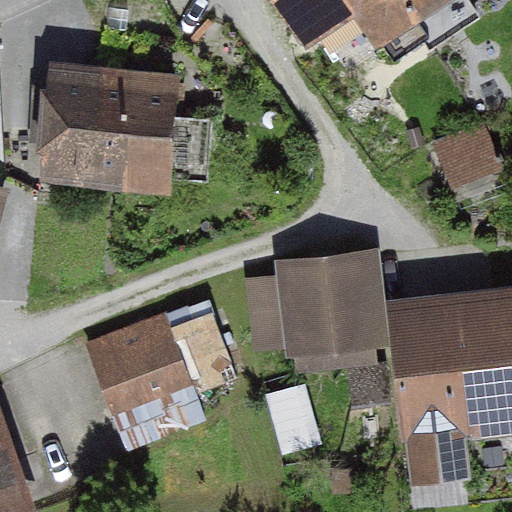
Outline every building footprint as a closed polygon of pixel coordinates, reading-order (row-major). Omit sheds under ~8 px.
[(267,0),(304,56),(348,28),(373,66),(431,29),(416,5),(424,0),(267,0)] [(175,71),(41,60),(31,177),(166,188),(175,71)] [(443,141),(459,181),(508,161),(491,121),(443,141)] [(0,184),(0,218),(9,187),(0,184)] [(381,248),(285,255),(291,346),(388,339),(382,290),(381,248)] [(511,275),(382,290),(388,339),(399,438),(410,437),(415,480),(475,474),(470,435),(511,430),(511,275)] [(168,312),(91,338),(119,421),(196,395),(168,312)] [(31,511),(0,420),(0,511),(31,511)]
